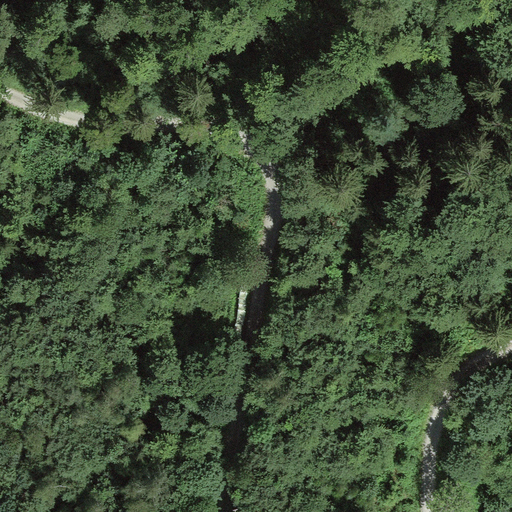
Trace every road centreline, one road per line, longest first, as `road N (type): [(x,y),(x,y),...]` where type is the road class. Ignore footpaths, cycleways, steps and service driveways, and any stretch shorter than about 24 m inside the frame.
road 1 (track): [(0,88),(95,124),(187,121),(234,130),(266,157),(280,193),(229,511)]
road 2 (track): [(433,511),(441,408),(463,378),(511,343)]
